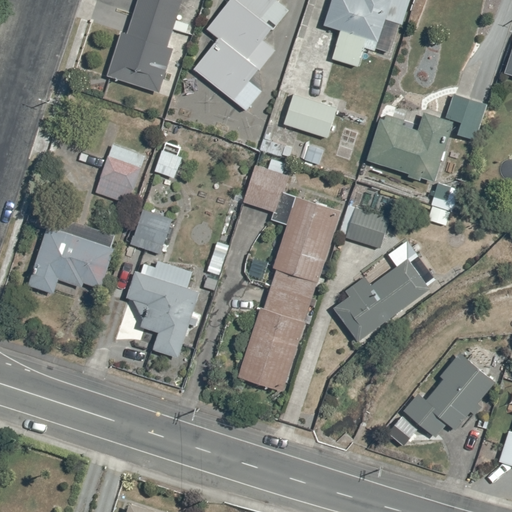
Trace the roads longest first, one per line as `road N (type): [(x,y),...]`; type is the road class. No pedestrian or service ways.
road 1 (unclassified): [(0,383),(401,511)]
road 2 (residential): [(39,0),(0,128)]
